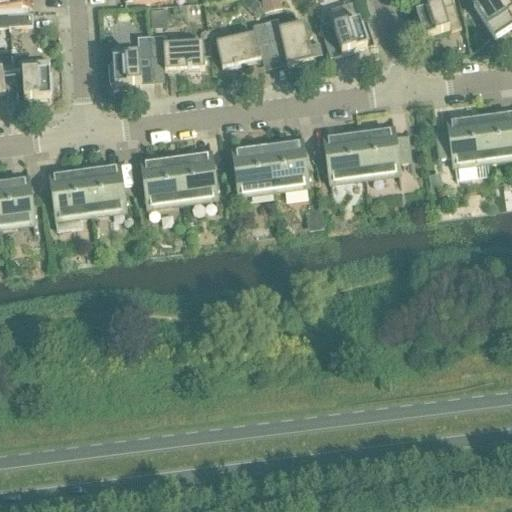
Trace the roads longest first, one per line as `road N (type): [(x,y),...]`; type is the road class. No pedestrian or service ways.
road 1 (primary): [(0,504),(511,440)]
road 2 (primary): [(511,401),(0,465)]
road 3 (residential): [(83,138),(408,92)]
road 4 (residential): [(83,138),(76,0)]
